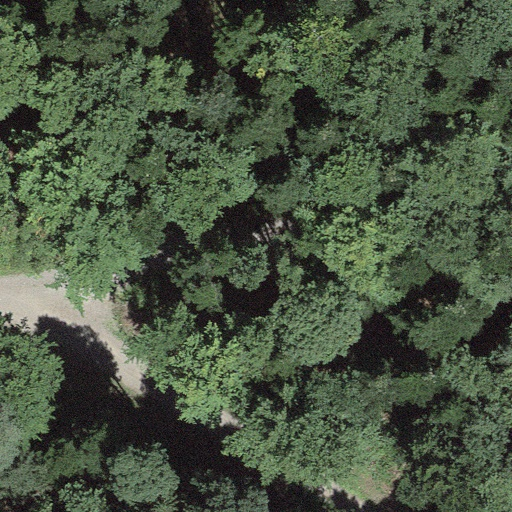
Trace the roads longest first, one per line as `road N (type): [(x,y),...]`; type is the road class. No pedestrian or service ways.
road 1 (track): [(511,184),(23,297)]
road 2 (track): [(0,293),(23,297),(350,511)]
